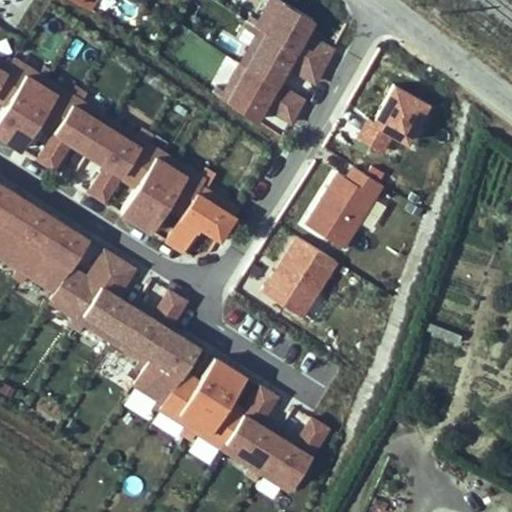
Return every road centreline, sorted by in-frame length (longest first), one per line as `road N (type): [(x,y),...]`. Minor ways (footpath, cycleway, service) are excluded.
road 1 (residential): [(216,278),(393,6)]
road 2 (residential): [(0,162),(178,275),(216,278)]
road 3 (residential): [(393,6),(511,102)]
road 4 (residential): [(216,278),(193,328),(268,377)]
